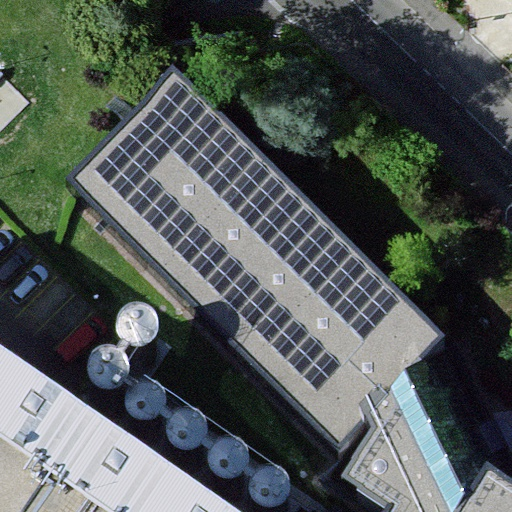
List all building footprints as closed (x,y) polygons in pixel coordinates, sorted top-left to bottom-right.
[(443,352),(176,85),(68,192),(335,459),(361,433),(372,446),(342,489),(374,511),(511,511),(490,496),(443,352)] [(141,306),(130,305),(120,311),(114,320),(113,332),(118,342),(128,348),(140,348),(150,343),(156,333),(156,322),(151,312),(141,306)] [(113,349),(102,349),(91,354),(85,364),(85,375),(90,386),(100,392),(111,392),(121,387),(128,377),(128,366),(123,356),(113,349)] [(150,382),(138,381),(128,387),(122,396),(121,408),(127,418),(136,424),(148,425),(158,419),(164,410),(165,398),(159,388),(150,382)] [(150,511),(0,408),(0,511),(150,511)] [(193,409),(181,409),(171,414),(165,424),(164,435),(170,445),(179,451),(191,452),(201,447),(207,437),(208,426),(202,415),(193,409)] [(233,440),(222,439),(212,444),(205,454),(205,465),(210,476),(220,482),(231,482),(242,477),(248,467),(248,456),(243,446),(233,440)] [(276,466),(264,466),(254,471),(248,481),(248,492),(253,503),(263,509),(274,509),(284,504),(290,494),(291,483),(286,473),(276,466)]
